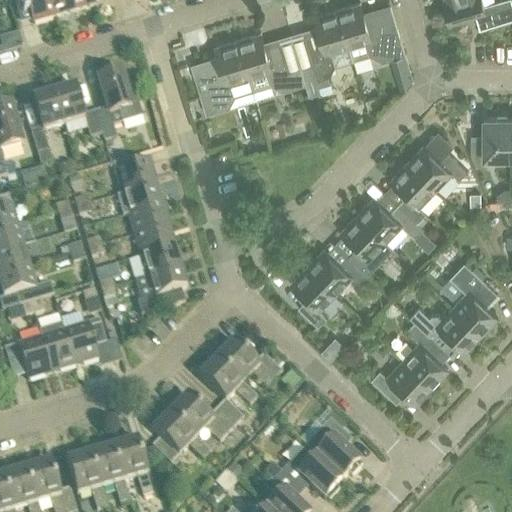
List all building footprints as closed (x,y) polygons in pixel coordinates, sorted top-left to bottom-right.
[(49,0),(13,0),(14,1),(16,0),(25,0),(33,25),(55,18),(49,0)] [(71,0),(49,0),(55,18),(75,12),(71,0)] [(92,0),(71,0),(75,12),(94,6),(92,0)] [(482,0),(445,0),(444,0),(450,23),(476,15),(480,28),(511,17),(511,2),(511,0),(496,0),(484,4),(482,0)] [(360,2),(338,8),(349,46),(366,41),(370,54),(382,60),(405,53),(390,2),(363,10),(360,2)] [(303,33),(292,37),(306,83),(309,94),(321,91),(320,85),(331,82),(329,76),(336,64),(332,51),(349,46),(338,8),(315,15),(319,28),(303,33)] [(238,39),(253,89),(270,84),(282,90),(306,83),(292,37),(280,40),(265,45),(261,32),(238,39)] [(236,94),(253,89),(238,39),(215,45),(218,54),(191,63),(206,113),(230,106),(236,94)] [(106,109),(95,112),(105,143),(105,147),(113,145),(111,141),(116,139),(113,127),(142,118),(136,96),(128,98),(121,74),(98,81),(106,109)] [(75,88),(54,94),(63,127),(84,120),(89,139),(102,136),(104,143),(105,143),(95,112),(86,115),(83,104),(80,105),(75,88)] [(32,100),(41,129),(30,132),(40,167),(52,163),(43,133),(63,127),(54,94),(32,100)] [(0,178),(8,176),(1,152),(22,146),(10,107),(0,109),(0,178)] [(484,116),(484,134),(471,134),(471,152),(476,163),(484,163),(484,156),(511,156),(511,116),(484,116)] [(424,144),(407,161),(436,189),(452,172),(459,178),(468,169),(448,150),(440,159),(424,144)] [(112,165),(115,174),(121,196),(155,186),(149,164),(137,168),(134,158),(112,165)] [(406,194),(398,202),(428,232),(428,231),(423,227),(418,221),(426,212),(420,205),(436,189),(407,161),(391,178),(406,194)] [(69,181),(72,192),(83,189),(80,178),(69,181)] [(155,186),(121,196),(122,196),(117,197),(123,217),(127,216),(128,216),(161,206),(155,186)] [(481,206),(481,194),(470,194),(470,206),(481,206)] [(374,196),(357,213),(386,241),(402,224),(415,236),(419,240),(428,232),(398,202),(390,211),(374,196)] [(73,201),(76,209),(88,206),(86,197),(73,201)] [(55,206),(58,215),(70,211),(68,203),(55,206)] [(0,208),(0,231),(18,226),(12,205),(0,208)] [(88,206),(76,209),(78,217),(91,214),(88,206)] [(161,206),(128,216),(134,237),(168,227),(161,206)] [(70,211),(58,215),(60,223),(73,219),(70,211)] [(357,246),(348,254),(368,273),(376,264),(370,257),(386,241),(357,213),(341,230),(357,246)] [(18,226),(0,231),(0,254),(24,247),(18,226)] [(168,227),(134,237),(140,258),(174,248),(168,227)] [(86,242),(88,251),(101,247),(98,239),(86,242)] [(68,248),(70,256),(83,252),(80,244),(68,248)] [(24,247),(0,254),(0,277),(30,268),(24,247)] [(101,247),(88,251),(91,259),(103,255),(101,247)] [(68,248),(60,251),(62,259),(70,256),(68,248)] [(174,248),(140,258),(146,278),(180,268),(174,248)] [(324,248),(307,265),(336,292),(352,276),(359,282),(368,273),(348,254),(340,263),(324,248)] [(83,252),(70,256),(73,264),(85,261),(83,252)] [(467,291),(453,306),(481,334),(498,316),(486,305),(498,293),(465,260),(450,276),(467,291)] [(291,282),(307,298),(298,307),(318,325),(327,316),(320,309),(336,292),(307,265),(291,282)] [(30,268),(0,277),(0,289),(3,299),(0,300),(0,301),(3,312),(22,306),(31,303),(40,301),(54,297),(50,285),(37,289),(30,268)] [(180,268),(146,278),(153,300),(137,304),(141,317),(185,304),(181,292),(186,290),(180,268)] [(98,284),(101,292),(113,288),(111,280),(98,284)] [(113,288),(101,292),(103,300),(116,297),(113,288)] [(94,290),(82,294),(84,303),(97,299),(94,290)] [(70,299),(56,303),(60,317),(68,314),(72,307),(70,299)] [(31,303),(34,316),(44,313),(40,301),(31,303)] [(25,318),(34,316),(31,303),(22,306),(25,318)] [(415,320),(454,357),(462,348),(465,351),(481,334),(453,306),(443,317),(440,314),(432,314),(430,316),(419,306),(410,316),(415,320)] [(419,341),(403,359),(432,386),(448,368),(441,362),(450,354),(453,357),(454,357),(415,320),(407,329),(419,341)] [(87,324),(64,331),(75,367),(98,360),(94,347),(106,344),(99,321),(87,324)] [(41,338),(52,374),(75,367),(64,331),(62,325),(39,332),(41,338)] [(52,374),(41,338),(17,346),(21,357),(28,382),(52,374)] [(219,349),(212,357),(257,399),(242,385),(251,375),(266,389),(281,374),(263,356),(256,364),(233,343),(223,353),(219,349)] [(21,358),(17,346),(0,351),(4,363),(21,358)] [(257,399),(212,357),(216,361),(206,370),(202,367),(195,374),(199,378),(224,403),(217,411),(235,428),(243,419),(225,403),(235,393),(250,407),(257,399)] [(403,359),(387,376),(380,369),(371,378),(391,397),(400,388),(416,403),(432,386),(403,359)] [(172,403),(165,411),(169,415),(210,453),(195,439),(205,429),(220,444),(235,428),(217,411),(209,418),(186,397),(176,407),(172,403)] [(210,453),(169,415),(160,425),(156,421),(148,428),(152,432),(160,440),(152,448),(170,465),(178,457),(188,447),(203,461),(210,453)] [(323,431),(306,449),(341,482),(359,463),(340,446),(348,438),(329,421),(322,429),(323,431)] [(121,440),(111,443),(113,448),(124,482),(137,478),(143,498),(152,495),(147,475),(137,441),(123,445),(121,440)] [(88,450),(90,455),(101,489),(114,485),(120,505),(129,502),(124,482),(113,448),(100,452),(98,447),(88,450)] [(272,465),(272,466),(298,490),(306,483),(324,500),(341,482),(306,449),(289,466),(288,465),(280,473),(272,465)] [(101,489),(90,455),(77,459),(75,454),(65,457),(67,462),(66,462),(77,497),(91,492),(97,511),(107,509),(101,489)] [(34,462),(24,465),(39,511),(37,504),(50,500),(53,511),(76,511),(69,489),(59,493),(50,463),(36,467),(34,462)] [(236,481),(243,473),(234,464),(226,472),(227,473),(236,481)] [(275,500),(266,510),(268,511),(305,511),(291,498),(298,490),(272,466),(266,472),(266,477),(270,481),(263,488),(275,500)] [(1,472),(3,477),(14,511),(27,508),(28,511),(39,511),(26,470),(13,474),(11,469),(1,472)] [(13,511),(14,511),(3,477),(0,477),(0,511),(13,511)]
